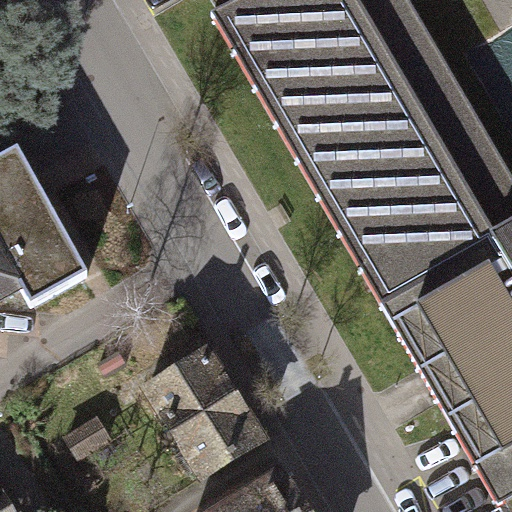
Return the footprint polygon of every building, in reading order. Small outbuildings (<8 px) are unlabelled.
[(388,297),(511,224),(511,172),(410,0),(251,0),(222,17),(388,297)] [(30,168),(0,184),(0,335),(97,283),(30,168)] [(511,224),(388,297),(511,507),(511,224)] [(262,440),(197,343),(131,387),(195,484),(262,440)] [(312,511),(282,459),(193,511),(312,511)]
